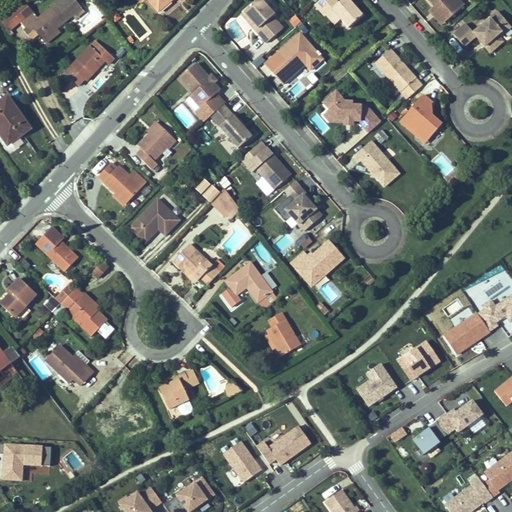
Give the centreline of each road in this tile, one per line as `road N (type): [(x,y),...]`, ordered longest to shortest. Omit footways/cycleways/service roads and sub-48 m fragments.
road 1 (residential): [(198,28),(359,215)]
road 2 (residential): [(49,190),(198,28)]
road 3 (residential): [(346,457),(511,350)]
road 4 (residential): [(143,281),(190,328),(170,348),(138,345),(129,327),(141,288)]
road 5 (residential): [(49,190),(143,281)]
road 6 (residential): [(384,0),(464,92)]
road 7 (residential): [(464,92),(492,92),(496,121),(472,129),(459,117),(460,99)]
road 8 (residential): [(359,215),(390,216),(393,240),(382,250),(365,249),(355,222)]
